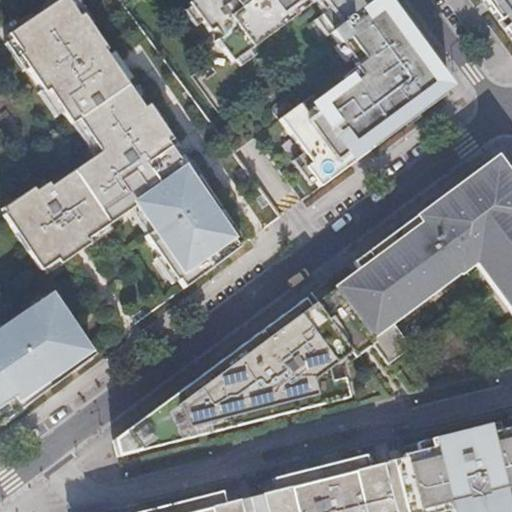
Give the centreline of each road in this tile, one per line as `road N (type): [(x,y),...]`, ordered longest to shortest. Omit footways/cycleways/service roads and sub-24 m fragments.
road 1 (residential): [(509,110),(49,449)]
road 2 (residential): [(49,449),(71,478),(96,490),(121,487),(511,385)]
road 3 (residential): [(418,0),(509,110)]
